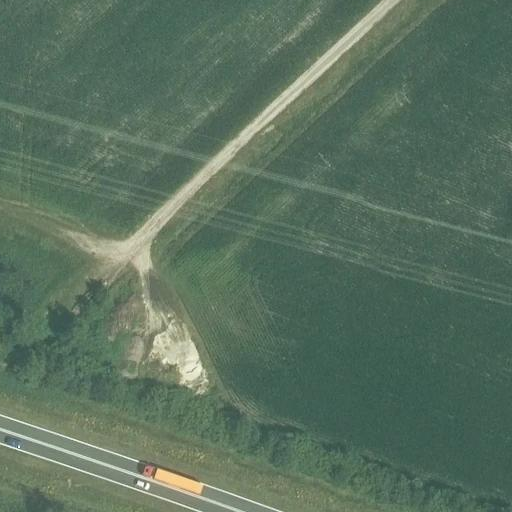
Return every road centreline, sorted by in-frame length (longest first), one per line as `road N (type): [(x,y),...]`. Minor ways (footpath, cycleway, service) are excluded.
road 1 (unclassified): [(113,261),(393,0)]
road 2 (trunk): [(0,435),(227,511)]
